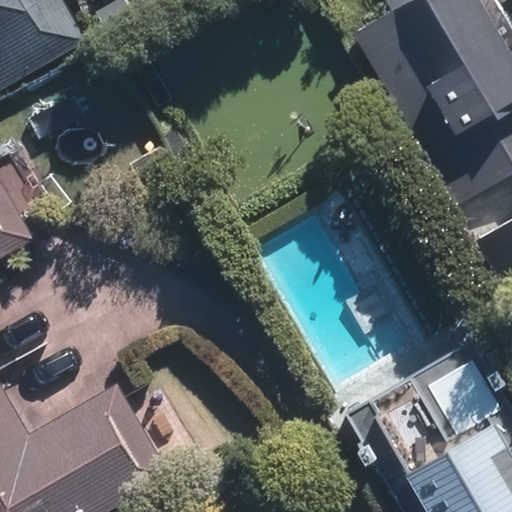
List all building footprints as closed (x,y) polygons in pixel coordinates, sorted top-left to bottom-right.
[(0,0),(0,86),(3,91),(92,40),(68,0),(0,0)] [(268,0),(277,13),(300,0),(268,0)] [(391,0),(398,12),(359,35),(436,166),(508,122),(511,129),(511,16),(502,0),(391,0)] [(0,255),(36,235),(0,171),(0,255)] [(0,377),(0,511),(103,511),(173,473),(121,380),(31,432),(0,377)] [(511,511),(511,431),(393,502),(398,511),(511,511)]
